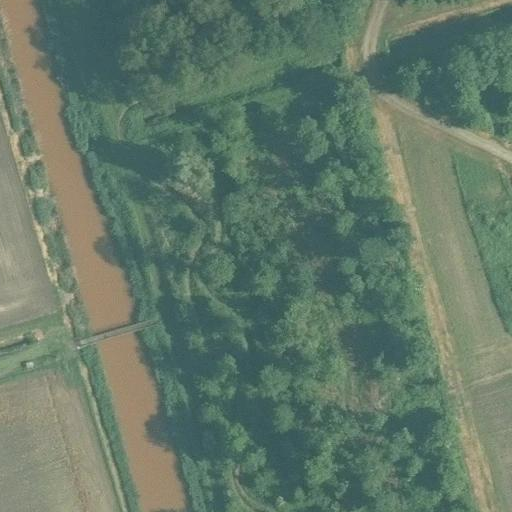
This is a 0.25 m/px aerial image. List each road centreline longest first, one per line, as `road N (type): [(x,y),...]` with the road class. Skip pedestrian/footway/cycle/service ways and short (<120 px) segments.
road 1 (track): [(120,153),(223,511)]
road 2 (track): [(511,158),(379,87),(368,51),(382,0)]
road 3 (track): [(76,0),(115,131)]
